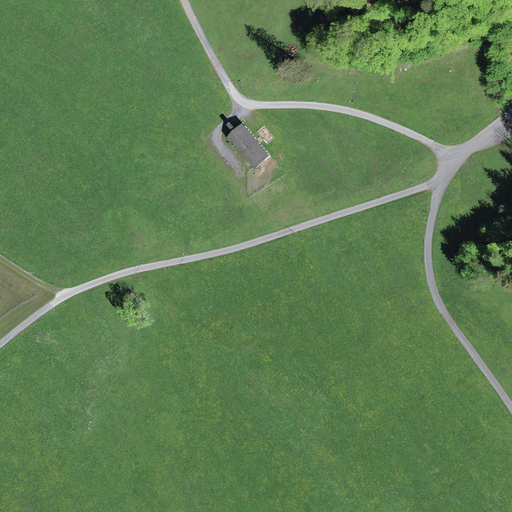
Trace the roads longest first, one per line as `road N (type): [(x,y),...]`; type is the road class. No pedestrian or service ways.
road 1 (track): [(439,183),(233,248),(109,277),(65,294),(0,344)]
road 2 (track): [(181,0),(245,103),(361,115),(453,154)]
